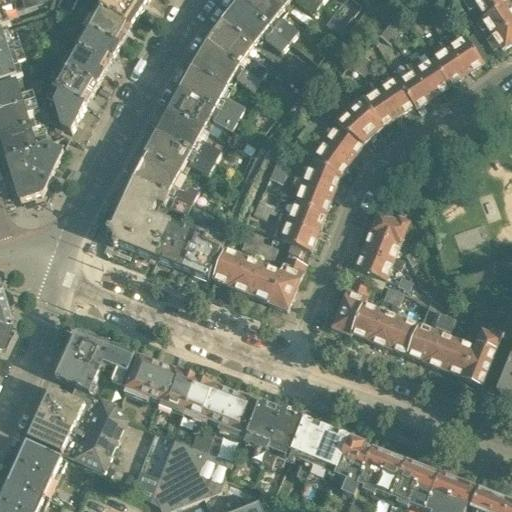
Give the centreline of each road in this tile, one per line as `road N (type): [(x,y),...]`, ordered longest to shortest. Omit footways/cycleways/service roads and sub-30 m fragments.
road 1 (residential): [(290,371),(358,192),(381,159),(511,68)]
road 2 (tertiary): [(59,281),(134,117),(210,0)]
road 3 (residential): [(290,371),(59,281)]
road 4 (residential): [(511,460),(290,371)]
road 5 (tertiary): [(0,426),(59,281)]
